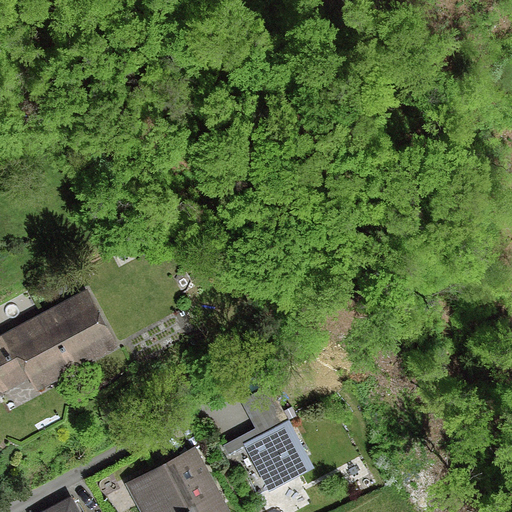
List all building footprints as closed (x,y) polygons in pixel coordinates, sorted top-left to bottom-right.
[(5,100),(0,102),(0,113),(9,110),(5,100)] [(12,115),(0,120),(0,121),(4,130),(16,124),(12,115)] [(29,325),(0,340),(0,386),(28,371),(35,384),(109,344),(83,295),(40,319),(42,321),(30,327),(29,325)] [(231,452),(255,496),(283,481),(278,472),(305,457),(287,422),(270,430),(266,421),(222,445),(227,454),(231,452)] [(132,497),(140,496),(148,511),(189,511),(188,509),(220,506),(192,455),(157,474),(155,470),(126,485),(132,497)] [(74,511),(67,499),(44,511),(74,511)]
